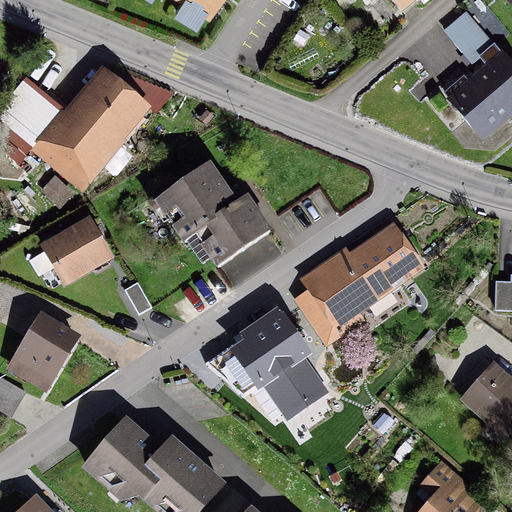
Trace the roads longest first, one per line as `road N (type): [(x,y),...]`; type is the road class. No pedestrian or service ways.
road 1 (residential): [(0,468),(375,205),(410,159)]
road 2 (tertiary): [(18,0),(212,77)]
road 3 (residential): [(449,0),(320,122)]
